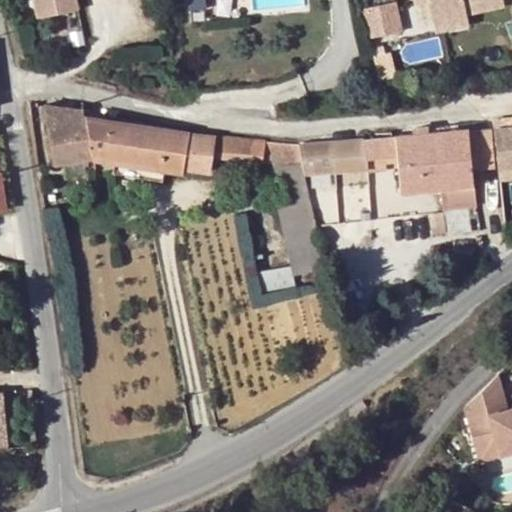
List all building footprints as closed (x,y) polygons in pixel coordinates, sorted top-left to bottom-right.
[(31,0),(36,20),(66,13),(78,11),(75,0),(31,0)] [(411,0),(414,9),(428,6),(426,0),(411,0)] [(426,0),(428,6),(434,32),(467,24),(466,20),(503,12),(500,0),(426,0)] [(378,5),(363,9),(369,39),(384,35),(378,5)] [(434,32),(435,38),(469,30),(467,24),(434,32)] [(383,46),(373,49),(377,64),(386,62),(383,46)] [(84,117),(83,109),(41,104),(53,165),(91,159),(113,162),(163,170),(182,173),(183,169),(207,173),(210,156),(262,161),(266,142),(190,133),(84,117)] [(422,127),(412,128),(412,136),(423,135),(422,127)] [(511,129),(495,131),(499,181),(511,180),(511,129)] [(439,189),(474,186),(472,169),(495,167),(491,130),(429,134),(423,135),(425,163),(438,163),(439,189)] [(412,136),(298,145),(301,162),(304,175),(366,171),(365,168),(365,161),(395,157),(396,165),(399,192),(439,189),(438,163),(425,163),(423,135),(412,136)] [(301,162),(298,145),(266,142),(262,161),(272,161),(301,162)] [(365,161),(365,168),(396,165),(395,157),(365,161)] [(304,175),(301,162),(272,161),(279,199),(310,202),(304,175)] [(163,170),(113,162),(110,174),(160,182),(163,170)] [(325,268),(310,202),(279,199),(275,198),(290,266),(293,276),(325,268)] [(293,276),(290,266),(257,272),(261,293),(294,286),(293,276)] [(511,454),(511,409),(499,414),(488,381),(469,398),(456,413),(467,444),(486,437),(494,461),(511,454)] [(494,461),(486,437),(467,444),(475,467),(494,461)]
